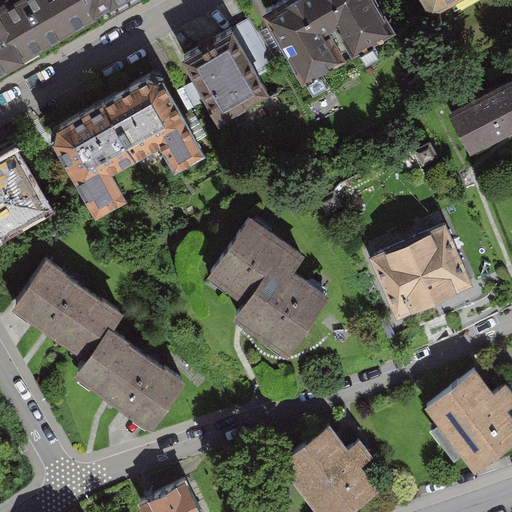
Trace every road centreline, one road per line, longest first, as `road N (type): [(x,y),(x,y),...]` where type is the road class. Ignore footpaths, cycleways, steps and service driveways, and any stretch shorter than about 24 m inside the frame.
road 1 (residential): [(511,317),(259,425),(69,485)]
road 2 (residential): [(0,118),(212,0)]
road 3 (residential): [(69,485),(0,362)]
